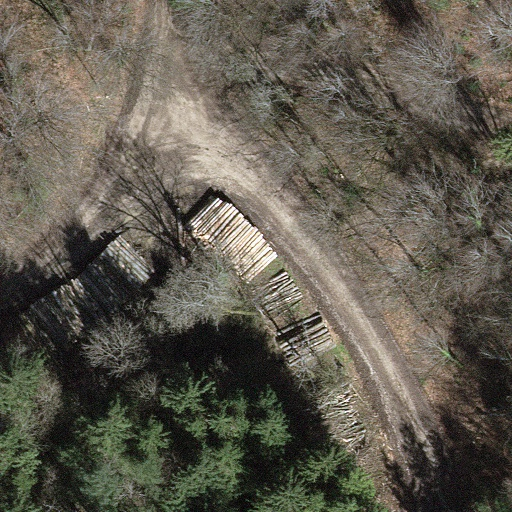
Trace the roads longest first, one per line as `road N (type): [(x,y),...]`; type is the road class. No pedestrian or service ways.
road 1 (track): [(438,511),(413,420),(368,320),(327,262),(174,103),(170,0)]
road 2 (track): [(511,122),(167,37)]
road 3 (track): [(0,289),(88,209),(174,103)]
